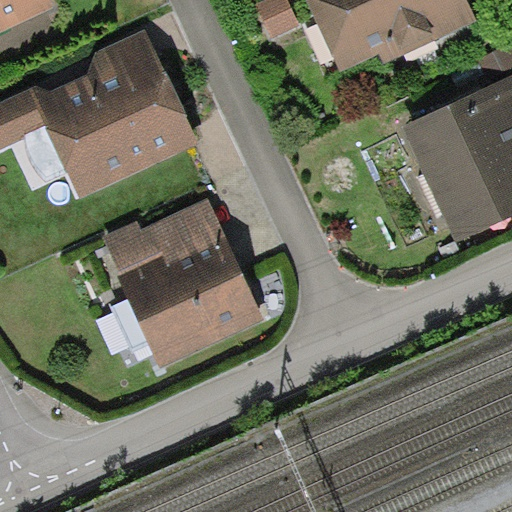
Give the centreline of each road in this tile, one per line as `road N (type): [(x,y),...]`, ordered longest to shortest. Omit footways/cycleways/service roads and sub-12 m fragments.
road 1 (residential): [(345,348),(190,0)]
road 2 (residential): [(29,490),(345,348)]
road 3 (residential): [(345,348),(511,271)]
